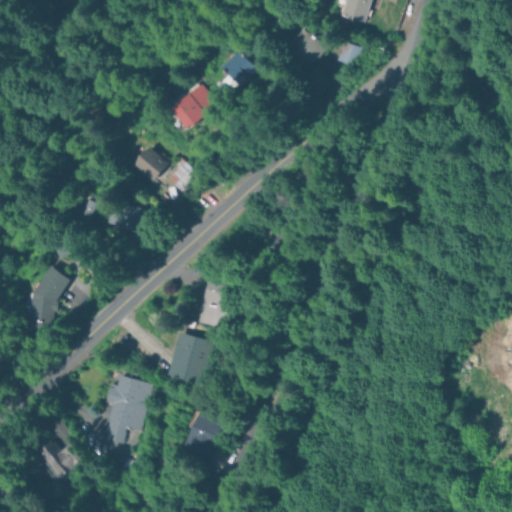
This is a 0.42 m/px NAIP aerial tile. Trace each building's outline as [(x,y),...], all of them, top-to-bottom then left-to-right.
[(360,0),(350,17),(327,1),(327,0),(360,0)] [(314,48),(299,64),(270,39),(284,22),(314,48)] [(355,47),(345,65),(322,54),(332,36),(355,47)] [(248,71),(230,86),(208,61),(227,45),(248,71)] [(203,113),(178,133),(159,109),(184,89),(203,113)] [(165,161),(149,181),(125,161),(140,142),(165,161)] [(191,172),(179,188),(162,175),(175,159),(191,172)] [(148,227),(106,228),(105,206),(147,205),(148,227)] [(279,224),(277,254),(252,253),(254,222),(279,224)] [(60,303),(37,326),(13,304),(16,302),(12,298),(46,262),(68,279),(52,296),(60,303)] [(234,283),(221,327),(191,318),(205,275),(234,283)] [(205,341),(191,380),(173,375),(163,371),(177,331),(205,341)] [(134,378),(118,426),(115,425),(111,440),(94,433),(107,400),(97,397),(103,378),(114,381),(117,372),(134,378)] [(214,422),(192,411),(175,449),(197,459),(214,422)] [(44,435),(51,444),(66,435),(78,454),(64,463),(67,467),(46,481),(24,449),(44,435)]
